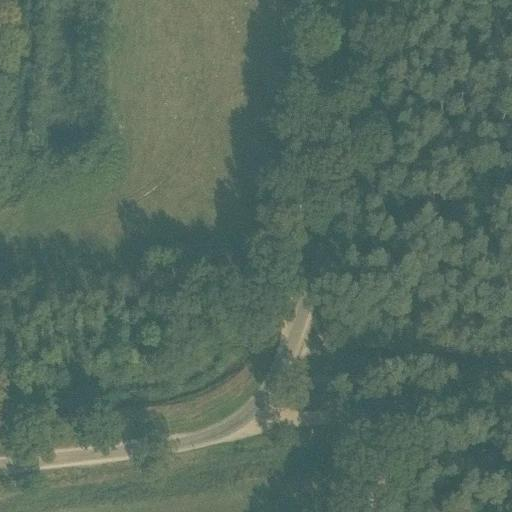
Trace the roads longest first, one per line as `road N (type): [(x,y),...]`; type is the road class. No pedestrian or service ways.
road 1 (unclassified): [(0,467),(215,435),(262,399),(296,331),(419,0)]
road 2 (track): [(404,416),(245,416)]
